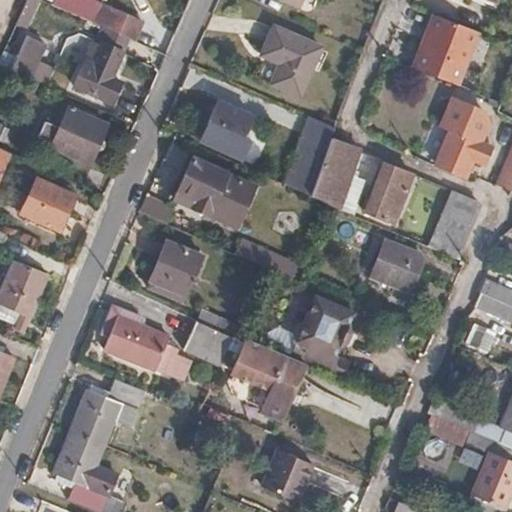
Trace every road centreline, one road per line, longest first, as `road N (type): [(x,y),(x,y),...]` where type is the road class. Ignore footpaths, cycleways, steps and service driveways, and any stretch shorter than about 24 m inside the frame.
road 1 (residential): [(396,0),(346,129),(501,199),(369,511)]
road 2 (unclassified): [(205,0),(0,497)]
